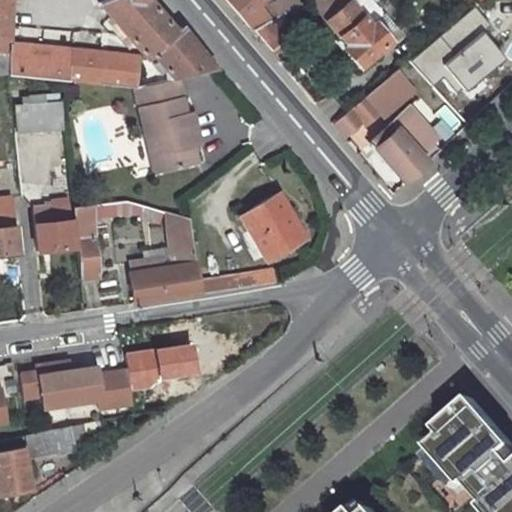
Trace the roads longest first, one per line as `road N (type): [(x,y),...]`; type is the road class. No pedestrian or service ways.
road 1 (residential): [(59,511),(256,377),(330,303)]
road 2 (residential): [(330,303),(291,293),(0,337)]
road 3 (tertiary): [(189,0),(396,240)]
road 4 (residential): [(396,240),(511,136)]
road 5 (tertiary): [(488,342),(466,294),(427,248),(396,240)]
road 6 (tertiary): [(396,240),(404,267),(425,291),(488,342)]
